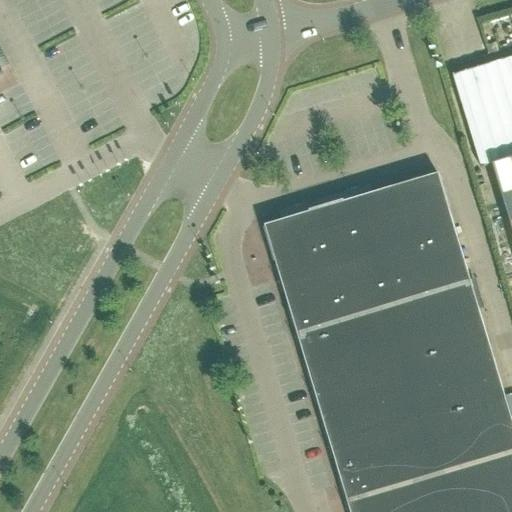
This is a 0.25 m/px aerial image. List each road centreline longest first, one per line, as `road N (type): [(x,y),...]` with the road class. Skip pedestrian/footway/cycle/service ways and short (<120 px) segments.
road 1 (unclassified): [(32,511),(261,106),(271,34)]
road 2 (unclassified): [(222,41),(210,86),(0,461)]
road 3 (unclassified): [(271,34),(395,0)]
